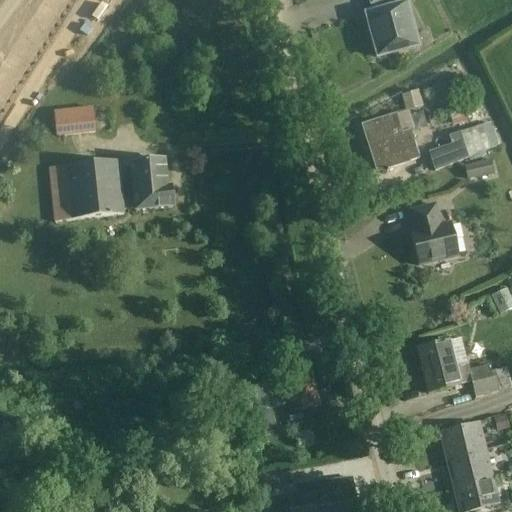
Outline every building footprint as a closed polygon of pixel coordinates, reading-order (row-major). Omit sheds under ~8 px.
[(368,0),(371,4),(373,3),(376,13),(365,16),(376,58),(417,47),(405,5),(400,6),(397,0),(368,0)] [(401,97),(406,112),(422,107),(417,91),(401,97)] [(96,106),(55,112),(58,131),(99,124),(96,106)] [(401,134),(395,115),(361,126),(376,174),(408,164),(409,162),(418,160),(409,131),(401,134)] [(428,153),(434,172),(497,147),(489,124),(448,137),(451,146),(428,153)] [(467,181),(494,175),(491,161),(464,167),(467,181)] [(117,162),(48,169),(53,224),(123,216),(117,162)] [(134,201),(121,202),(122,211),(135,209),(135,212),(172,209),(170,188),(166,188),(164,162),(130,165),(134,201)] [(419,267),(457,257),(449,225),(439,227),(434,206),(409,212),(415,233),(410,234),(419,267)] [(490,297),(499,316),(511,309),(511,302),(506,290),(490,297)] [(418,350),(429,393),(459,386),(471,383),(475,399),(511,390),(506,368),(489,373),(487,366),(469,370),(468,366),(467,366),(462,344),(454,346),(453,342),(448,343),(448,342),(418,350)] [(311,372),(280,380),(245,388),(249,402),(247,402),(254,433),(276,429),(272,410),(280,408),(280,411),(287,410),(288,414),(319,406),(311,372)] [(439,435),(445,462),(485,452),(478,425),(439,435)] [(485,452),(445,462),(452,488),(491,478),(485,452)] [(283,472),(253,476),(255,494),(285,490),(283,472)] [(491,478),(452,488),(457,511),(472,511),(498,506),(491,478)] [(355,511),(352,482),(285,490),(288,511),(355,511)]
